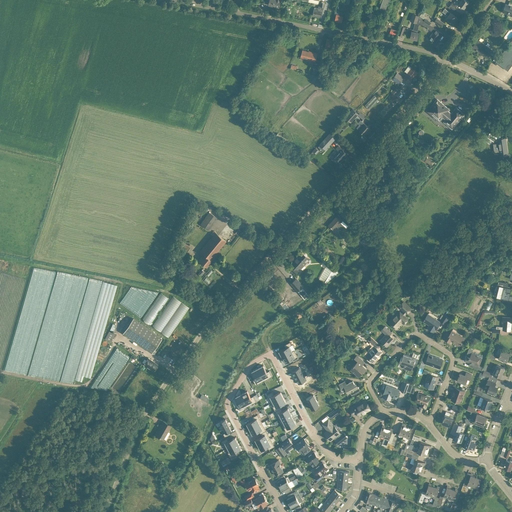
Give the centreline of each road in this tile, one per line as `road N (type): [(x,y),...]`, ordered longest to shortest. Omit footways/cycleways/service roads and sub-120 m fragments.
road 1 (unclassified): [(107,511),(159,383),(445,59)]
road 2 (residential): [(283,511),(227,403),(257,362),(271,355),(310,432),(332,457),(360,463)]
road 3 (unclassified): [(445,59),(170,0)]
road 4 (residential): [(429,425),(452,358),(421,335),(410,336),(369,382),(384,414)]
